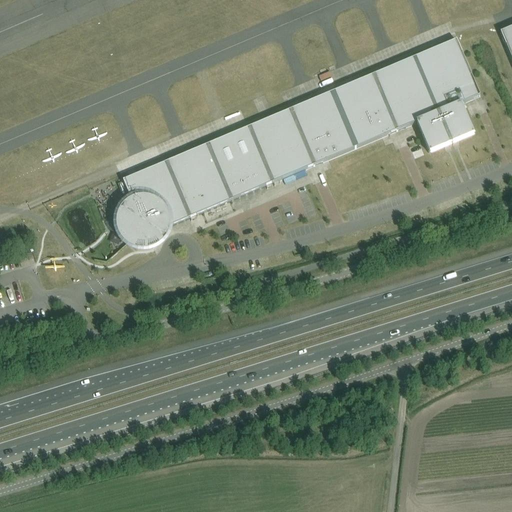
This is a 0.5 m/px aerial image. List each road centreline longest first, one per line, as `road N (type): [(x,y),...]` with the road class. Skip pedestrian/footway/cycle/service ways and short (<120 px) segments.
road 1 (unclassified): [(0,491),(511,326)]
road 2 (motorway): [(0,451),(511,292)]
road 3 (motorway): [(511,261),(0,420)]
road 4 (unclassified): [(0,374),(511,220)]
